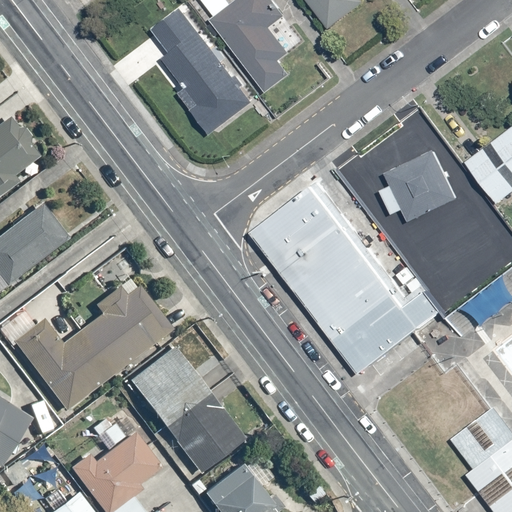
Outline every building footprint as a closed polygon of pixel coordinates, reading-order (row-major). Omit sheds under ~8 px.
[(284,17),(271,0),(237,0),(211,20),(267,92),(290,75),(279,60),(288,53),(269,28),(284,17)] [(308,0),(330,29),(365,2),(362,0),(308,0)] [(165,59),(199,105),(192,111),(211,135),(254,103),(183,8),(153,30),(171,54),(165,59)] [(0,195),(20,179),(16,174),(37,158),(6,118),(0,122),(0,195)] [(497,201),(511,190),(511,129),(468,160),(497,201)] [(386,174),(409,222),(458,200),(435,151),(386,174)] [(296,291),(362,241),(318,182),(252,232),(296,291)] [(0,290),(9,283),(70,236),(44,202),(0,236),(0,290)] [(362,241),(296,291),(359,373),(415,331),(442,310),(409,266),(396,275),(405,287),(401,289),(362,241)] [(76,315),(84,327),(64,343),(44,317),(14,340),(67,409),(174,327),(137,279),(132,272),(76,315)] [(196,368),(178,343),(130,377),(199,472),(245,439),(209,390),(228,376),(213,355),(196,368)] [(0,459),(30,415),(0,394),(0,459)] [(511,511),(511,429),(493,406),(490,408),(452,438),(474,468),(466,474),(480,491),(496,511),(511,511)] [(158,511),(157,510),(154,511),(146,511),(129,490),(165,462),(122,407),(100,425),(115,444),(77,473),(107,511),(158,511)] [(257,453),(253,455),(206,490),(221,511),(267,511),(278,504),(263,483),(274,475),(257,453)] [(19,462),(4,472),(26,505),(41,495),(19,462)] [(95,511),(79,490),(49,511),(95,511)]
